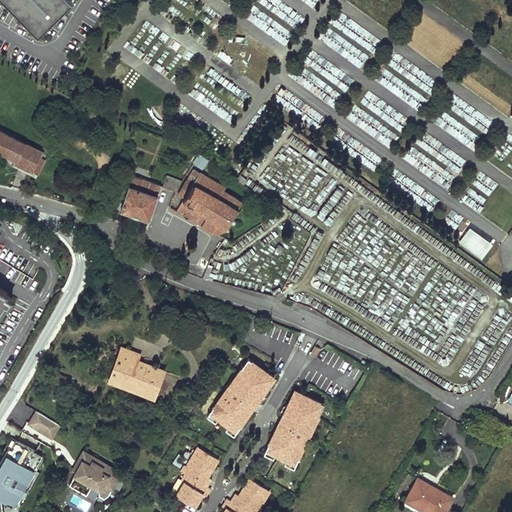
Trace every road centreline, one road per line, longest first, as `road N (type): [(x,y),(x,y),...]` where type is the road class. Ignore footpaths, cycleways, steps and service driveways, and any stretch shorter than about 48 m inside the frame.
road 1 (residential): [(49,206),(101,227),(142,261),(313,326),(450,401),(481,395),(511,354)]
road 2 (residential): [(0,413),(81,265),(49,206)]
